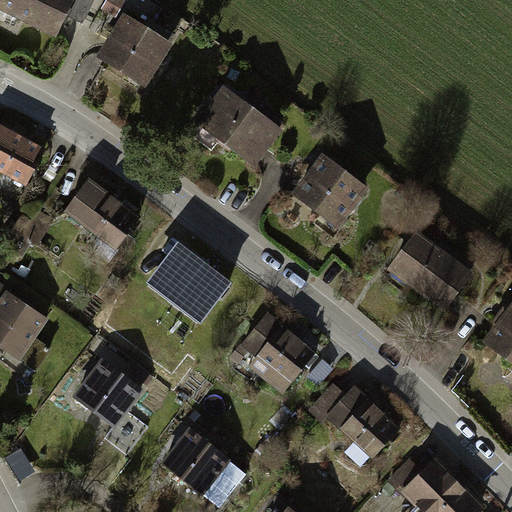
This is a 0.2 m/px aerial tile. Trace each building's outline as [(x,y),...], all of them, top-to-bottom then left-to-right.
[(77,2),(73,0),(0,0),(0,16),(55,45),(77,2)] [(168,52),(120,24),(93,70),(142,98),(168,52)] [(285,138),(226,96),(197,136),(256,178),(285,138)] [(45,149),(0,126),(0,172),(27,186),(45,149)] [(368,197),(321,162),(294,200),(341,234),(368,197)] [(141,218),(90,181),(66,213),(117,250),(141,218)] [(478,283),(418,240),(388,282),(448,325),(478,283)] [(229,288),(176,249),(152,281),(205,320),(229,288)] [(54,328),(0,289),(0,356),(22,372),(54,328)] [(511,312),(484,350),(511,371),(511,312)] [(319,362),(268,322),(246,350),(261,362),(251,374),(286,403),(319,362)] [(144,399),(102,367),(74,404),(115,436),(144,399)] [(403,432),(353,391),(327,423),(377,463),(403,432)] [(247,480),(193,437),(168,468),(222,511),(247,480)] [(479,511),(432,468),(402,500),(414,511),(479,511)]
